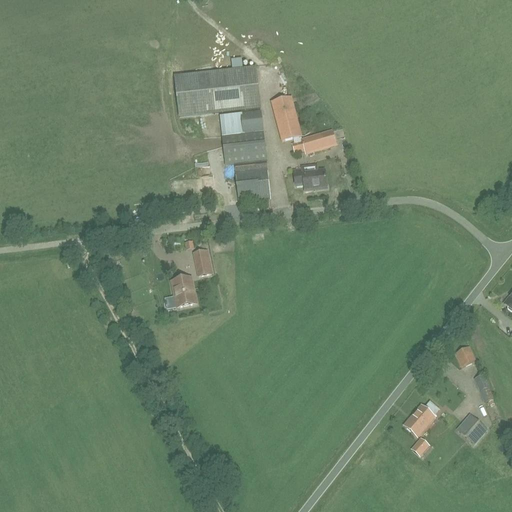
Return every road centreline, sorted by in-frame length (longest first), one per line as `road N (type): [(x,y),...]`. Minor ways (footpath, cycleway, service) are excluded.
road 1 (unclassified): [(503,258),(448,213),(397,201),(0,251)]
road 2 (unclassified): [(304,511),(503,258)]
road 3 (track): [(72,242),(220,511)]
